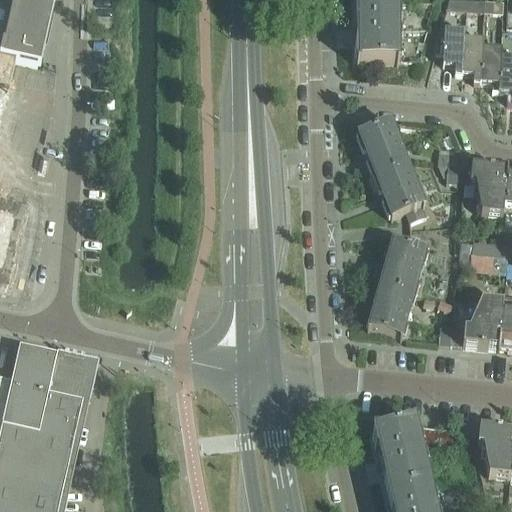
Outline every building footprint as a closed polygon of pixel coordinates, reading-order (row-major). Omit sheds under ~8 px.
[(0,64),(15,67),(40,73),(55,9),(53,8),(55,0),(15,0),(13,12),(0,9),(0,64)] [(449,3),(449,14),(494,17),(494,5),(449,3)] [(397,68),(397,7),(356,7),(357,71),(358,71),(358,69),(397,68)] [(455,80),(462,81),(463,44),(463,36),(444,35),(443,72),(455,72),(455,80)] [(480,89),(482,53),(482,45),(463,44),(462,81),(473,81),(473,89),(480,89)] [(491,98),(498,98),(500,62),(500,54),(482,53),(480,89),(492,90),(491,98)] [(511,107),(511,62),(500,62),(498,98),(510,99),(510,108),(511,107)] [(357,141),(374,183),(405,171),(389,131),(359,143),(358,141),(357,141)] [(425,224),(421,212),(405,171),(374,183),(391,227),(392,227),(391,225),(405,220),(409,230),(425,224)] [(502,223),(502,220),(507,176),(480,174),(463,172),(462,188),(473,189),(480,221),(502,223)] [(511,176),(507,176),(502,220),(511,221),(511,176)] [(0,286),(9,288),(25,197),(0,193),(0,286)] [(392,248),(380,291),(412,300),(424,259),(422,259),(425,248),(410,244),(407,254),(393,250),(393,248),(392,248)] [(511,248),(473,247),(471,277),(507,279),(507,263),(511,263),(511,248)] [(380,291),(368,333),(367,337),(369,337),(369,336),(400,344),(412,300),(380,291)] [(511,304),(503,303),(503,308),(498,356),(511,357),(511,304)] [(462,352),(498,356),(503,308),(481,305),(469,335),(464,335),(462,352)] [(19,354),(0,439),(0,511),(59,511),(66,481),(69,481),(70,475),(67,474),(89,371),(19,354)] [(373,438),(388,500),(428,490),(413,429),(412,429),(412,431),(375,440),(375,438),(373,438)] [(510,486),(511,463),(511,438),(478,435),(476,452),(481,453),(489,484),(510,486)] [(388,500),(390,511),(432,511),(428,490),(388,500)]
